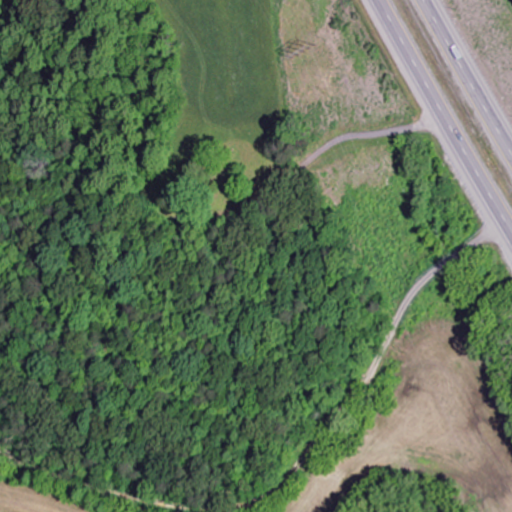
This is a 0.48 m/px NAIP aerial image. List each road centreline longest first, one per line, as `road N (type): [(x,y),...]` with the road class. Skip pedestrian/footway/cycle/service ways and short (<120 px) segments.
road 1 (trunk): [(375,0),(511,228)]
road 2 (trunk): [(511,139),(430,0)]
